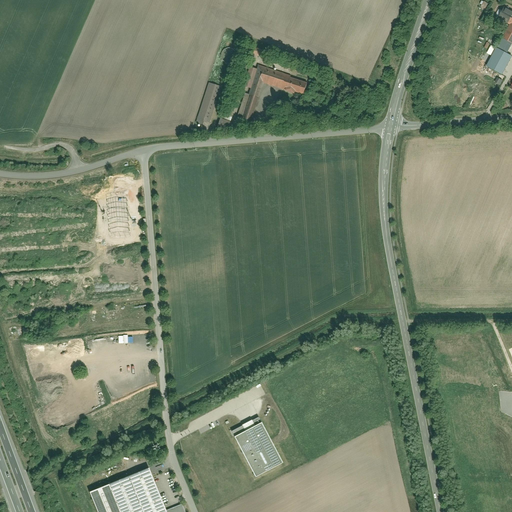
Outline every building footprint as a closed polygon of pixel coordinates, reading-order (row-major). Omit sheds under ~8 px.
[(511,10),(503,6),(497,18),(509,24),(502,37),(511,43),(511,42),(511,10)] [(511,43),(502,37),(496,47),(506,52),(511,43)] [(262,50),(255,47),(252,54),(260,56),(262,50)] [(511,56),(495,47),(485,66),(501,74),(511,56)] [(291,75),(258,65),(257,69),(251,87),(249,94),(241,116),(241,118),(250,121),(263,82),(286,89),(285,91),(295,94),(296,91),(304,93),(308,83),(291,77),(291,75)] [(257,69),(250,66),(244,85),(251,87),(257,69)] [(209,122),(221,87),(210,83),(197,122),(202,124),(203,120),(209,122)] [(249,94),(245,93),(238,115),(241,116),(249,94)] [(223,119),(220,118),(217,128),(227,132),(230,122),(223,119)] [(282,463),(258,417),(231,431),(255,477),(282,463)] [(97,511),(186,511),(183,504),(167,511),(150,468),(110,484),(110,483),(90,492),(97,511)]
